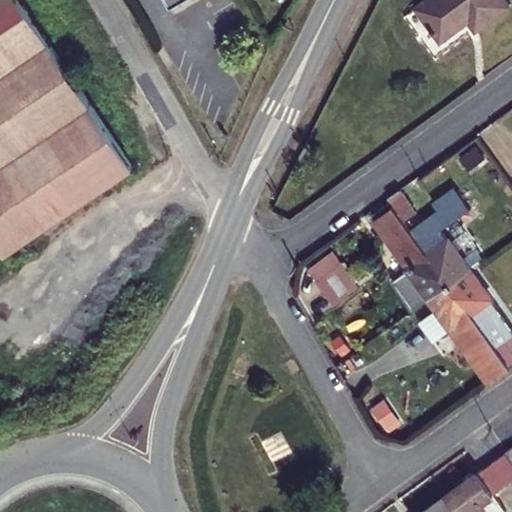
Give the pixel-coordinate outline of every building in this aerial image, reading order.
[(39,0),(0,0),(0,213),(21,244),(145,167),(39,0)] [(511,5),(508,0),(426,0),(418,5),(443,43),(472,23),(478,31),(511,5)] [(457,159),(448,147),(431,159),(440,171),(457,159)] [(419,200),(404,179),(392,188),(397,195),(413,217),(417,215),(411,205),(419,200)] [(485,217),(469,194),(446,209),(455,222),(449,227),(438,211),(425,220),(418,224),(454,273),(473,259),(456,237),(485,217)] [(413,217),(397,195),(376,212),(432,289),(454,273),(418,224),(413,217)] [(425,220),(421,212),(417,215),(413,217),(418,224),(425,220)] [(337,257),(313,275),(331,300),(355,282),(337,257)] [(511,313),(473,259),(454,273),(511,353),(511,313)] [(511,355),(511,353),(454,273),(432,289),(491,371),(511,355)] [(384,397),(368,409),(387,435),(403,423),(384,397)] [(451,483),(472,511),(495,511),(511,500),(511,496),(485,459),(451,483)] [(472,511),(451,483),(420,506),(423,509),(417,511),(472,511)]
